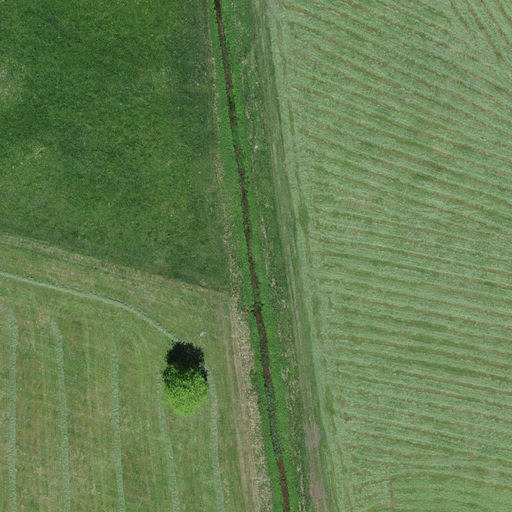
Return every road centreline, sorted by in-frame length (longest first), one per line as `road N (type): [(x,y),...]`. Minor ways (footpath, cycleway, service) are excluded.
road 1 (track): [(320,511),(250,0)]
road 2 (track): [(0,231),(213,292)]
